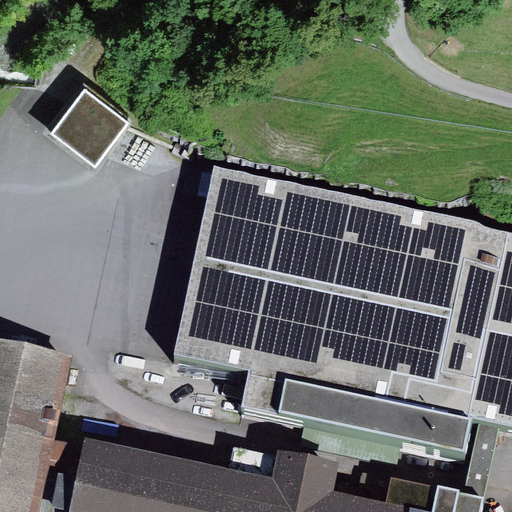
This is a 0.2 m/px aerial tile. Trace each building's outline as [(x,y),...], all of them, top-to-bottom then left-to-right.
[(97,147),(129,111),(87,73),(55,109),(97,147)] [(465,265),(500,272),(507,236),(219,174),(180,355),(254,371),(245,410),(460,456),(468,420),(476,383),(441,375),(465,265)] [(476,383),(468,420),(511,429),(511,236),(507,236),(500,272),(465,265),(441,375),(476,383)] [(37,511),(68,358),(0,344),(0,511),(37,511)] [(269,481),(86,441),(70,511),(482,511),(484,502),(392,481),(386,508),(335,497),(342,466),(275,451),(269,481)]
